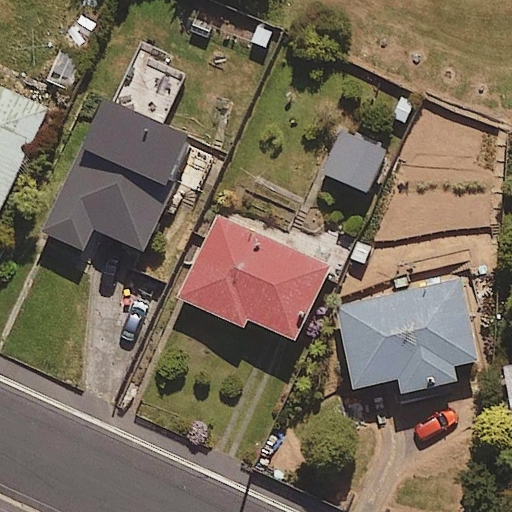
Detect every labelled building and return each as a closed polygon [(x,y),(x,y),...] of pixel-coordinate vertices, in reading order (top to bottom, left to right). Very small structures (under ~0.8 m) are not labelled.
[(145,252),(175,184),(196,193),(212,158),(190,149),(194,140),(162,126),(185,74),(143,56),(121,107),(101,98),(42,234),(84,252),(93,230),(145,252)] [(0,212),(45,111),(0,90),(0,212)] [(386,148),(342,130),(324,174),(368,192),(386,148)] [(330,268),(215,217),(179,299),(243,327),(246,320),(297,342),(330,268)] [(480,361),(461,278),(336,306),(354,389),(399,379),(402,395),(458,383),(454,367),(480,361)]
